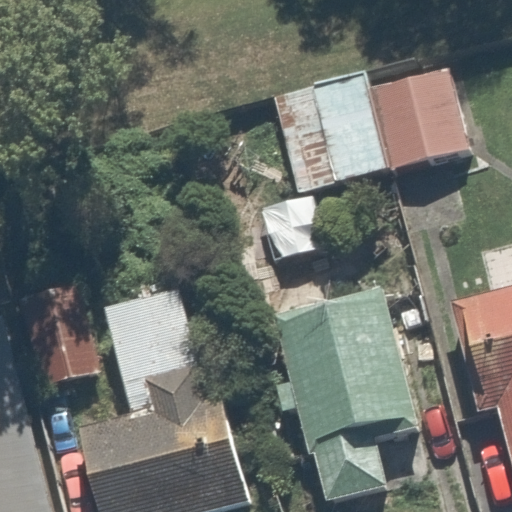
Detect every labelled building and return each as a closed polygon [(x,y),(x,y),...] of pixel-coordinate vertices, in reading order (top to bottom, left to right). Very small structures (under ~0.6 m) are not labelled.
[(374,78),(397,183),(471,167),(448,61),(374,78)] [(397,183),(374,78),(275,100),(298,205),(397,183)] [(47,405),(125,385),(109,323),(97,278),(19,298),(47,405)] [(413,290),(281,323),(298,393),(287,396),(293,423),(310,418),(333,509),(399,493),(390,453),(450,438),(413,290)] [(511,294),(449,313),(485,435),(506,428),(511,448),(511,294)] [(90,440),(108,511),(263,511),(270,510),(237,381),(214,387),(192,302),(109,323),(125,385),(136,428),(90,440)] [(0,511),(46,511),(31,457),(0,465),(0,511)]
